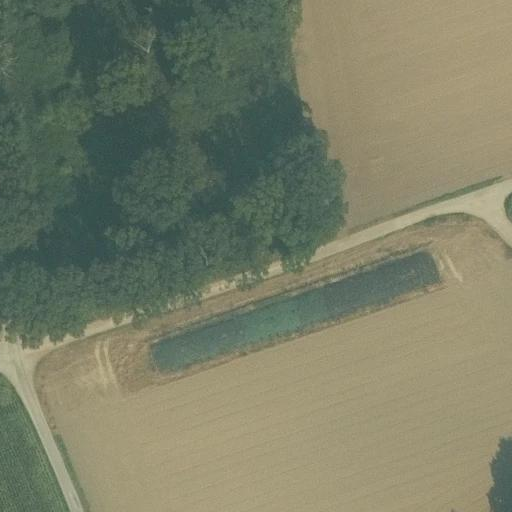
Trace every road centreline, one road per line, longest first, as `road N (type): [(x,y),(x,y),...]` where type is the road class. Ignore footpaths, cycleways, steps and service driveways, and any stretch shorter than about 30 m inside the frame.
road 1 (track): [(511,189),(9,363)]
road 2 (unclassified): [(9,363),(73,511)]
